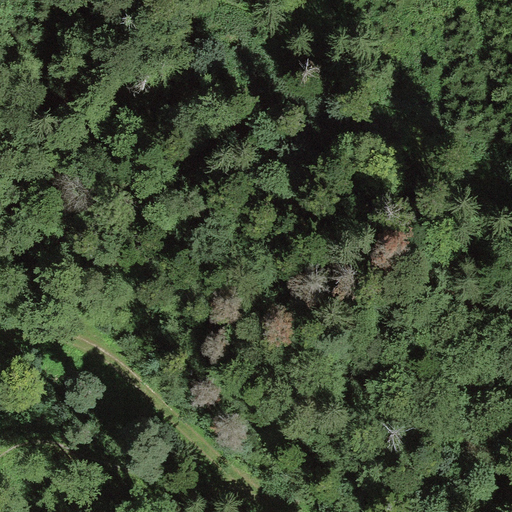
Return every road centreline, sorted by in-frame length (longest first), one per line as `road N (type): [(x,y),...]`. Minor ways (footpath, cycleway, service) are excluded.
road 1 (track): [(0,212),(44,190),(103,182),(143,188),(190,208),(241,245),(303,355),(334,373),(511,396)]
road 2 (track): [(0,337),(72,341),(109,364),(281,511)]
